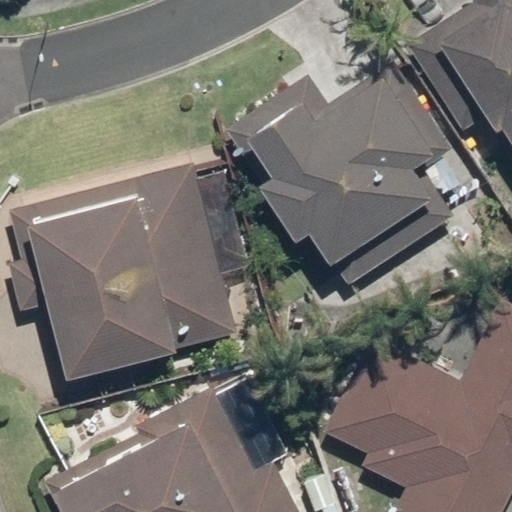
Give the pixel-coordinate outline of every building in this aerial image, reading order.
[(511,0),(466,0),(411,33),(463,121),(487,106),(511,147),(511,0)] [(453,133),(405,52),(337,92),(321,66),(240,114),(306,226),(324,216),(343,248),(454,183),(432,146),(453,133)] [(265,264),(241,152),(20,199),(40,295),(0,303),(0,364),(10,412),(115,390),(109,361),(248,331),(235,270),(265,264)] [(431,357),(375,328),(328,419),(378,445),(372,457),(415,479),(397,511),(506,511),(511,501),(511,289),(472,367),(435,349),(431,357)] [(251,511),(264,505),(268,511),(271,511),(306,492),(284,454),(299,445),(253,366),(221,384),(219,380),(52,475),(73,511),(251,511)]
